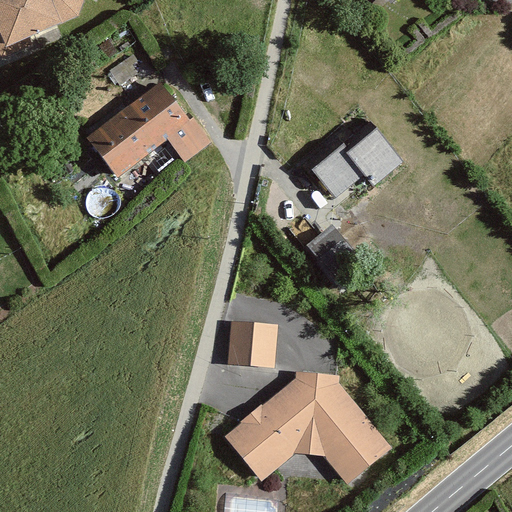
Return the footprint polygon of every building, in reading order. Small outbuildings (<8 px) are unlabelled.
[(0,0),(0,51),(80,20),(86,0),(0,0)] [(377,0),(386,8),(394,0),(377,0)] [(154,81),(79,139),(114,183),(162,146),(176,163),(203,142),(154,81)] [(361,122),(300,172),(335,215),(396,165),(361,122)] [(328,224),(298,245),(331,292),(361,271),(328,224)] [(275,324),(226,321),(223,365),(272,368),(275,324)] [(293,372),(216,436),(255,483),(288,455),(320,458),(344,488),(392,450),(333,377),(293,372)]
